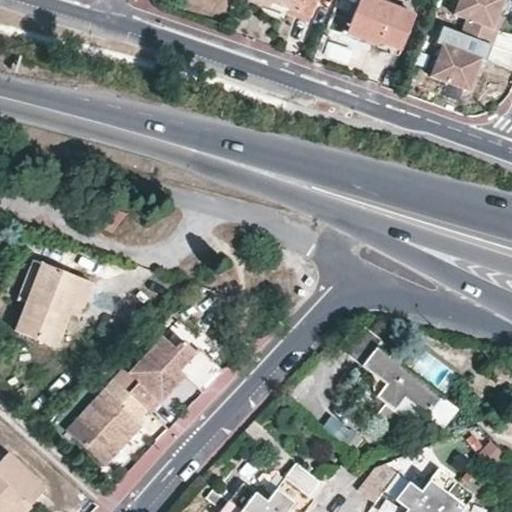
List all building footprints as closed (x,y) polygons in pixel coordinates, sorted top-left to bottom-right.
[(270,0),(270,2),(278,5),(311,17),(317,0),(270,0)] [(400,49),(414,14),(374,0),(361,0),(349,32),(378,43),(379,41),(385,43),(400,49)] [(486,61),(497,31),(493,30),(497,19),(504,0),(459,0),(454,15),(468,20),(457,50),(442,44),(430,77),(469,92),(475,77),(481,59),(486,61)] [(77,216),(113,232),(124,215),(84,200),(77,216)] [(16,301),(26,305),(42,264),(33,260),(16,301)] [(42,264),(26,305),(16,331),(56,348),(73,306),(82,310),(88,296),(93,284),(42,264)] [(402,368),(407,361),(359,325),(340,350),(352,360),(385,386),(376,397),(384,403),(373,419),(392,434),(404,419),(396,412),(405,400),(427,418),(442,400),(402,368)] [(223,371),(199,348),(195,352),(183,341),(176,349),(163,337),(130,373),(139,382),(129,394),(150,413),(177,383),(167,374),(174,367),(183,375),(203,393),(207,388),(217,378),(223,371)] [(177,383),(183,375),(174,367),(167,374),(177,383)] [(142,425),(104,390),(70,426),(108,461),(123,445),(122,439),(126,434),(130,438),(142,425)] [(457,411),(442,399),(442,400),(427,418),(442,430),(457,411)] [(418,430),(427,418),(405,400),(396,412),(404,419),(418,430)] [(0,460),(0,511),(12,511),(24,499),(30,504),(37,497),(45,488),(7,453),(0,460)] [(228,502),(241,511),(305,511),(313,502),(308,498),(320,482),(294,464),(265,501),(242,484),(228,502)] [(397,473),(382,493),(374,504),(384,511),(433,511),(456,482),(439,468),(421,492),(397,473)] [(456,482),(433,511),(461,511),(464,509),(474,496),(456,482)] [(241,511),(228,502),(213,490),(205,500),(221,511),(220,511),(241,511)] [(24,499),(12,511),(23,511),(30,504),(24,499)]
